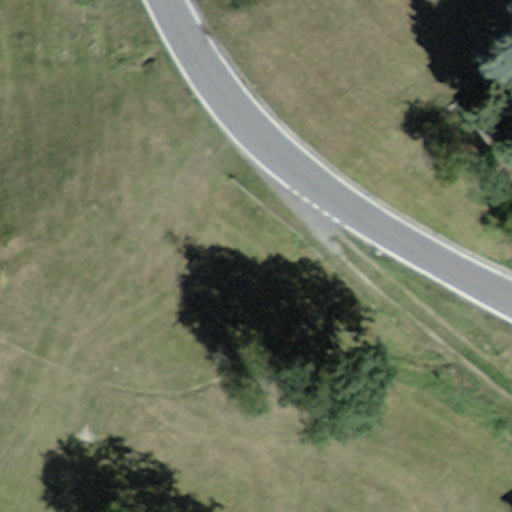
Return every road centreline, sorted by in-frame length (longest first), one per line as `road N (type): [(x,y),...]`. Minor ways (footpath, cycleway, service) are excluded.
road 1 (tertiary): [(176,0),(240,104),(330,193),(511,292)]
road 2 (track): [(503,369),(445,325),(330,193)]
